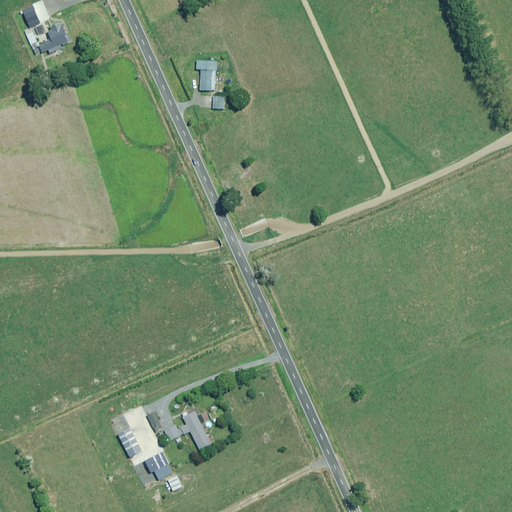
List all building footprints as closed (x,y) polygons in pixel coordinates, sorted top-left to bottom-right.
[(41,24),(33,6),(23,11),(31,28),(41,24)] [(67,39),(61,23),(52,27),(53,30),(48,32),(51,40),(45,42),(45,43),(40,45),(43,53),(49,50),(50,53),(62,49),(60,42),(67,39)] [(36,43),(32,33),(27,36),(31,45),(36,43)] [(56,64),(54,59),(46,62),(49,67),(56,64)] [(215,91),(217,62),(198,61),(197,74),(201,75),(200,90),(215,91)] [(225,97),(213,96),(213,109),(225,110),(225,97)] [(163,429),(155,412),(147,416),(156,433),(163,429)] [(201,451),(212,445),(214,444),(209,434),(207,435),(195,412),(190,414),(189,412),(182,415),(187,425),(181,428),(185,435),(190,432),(201,451)] [(181,436),(175,426),(165,431),(170,442),(181,436)] [(182,487),(178,476),(168,480),(173,491),(182,487)]
